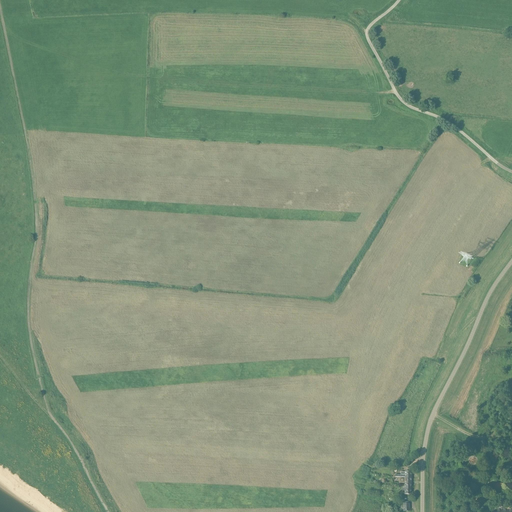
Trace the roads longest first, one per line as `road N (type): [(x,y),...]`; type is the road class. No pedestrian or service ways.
road 1 (track): [(0,7),(34,190),(31,342),(50,416)]
road 2 (unclassified): [(422,511),(429,419),(511,260)]
road 3 (unclassified): [(511,172),(457,128),(402,102),(366,35),(399,0)]
